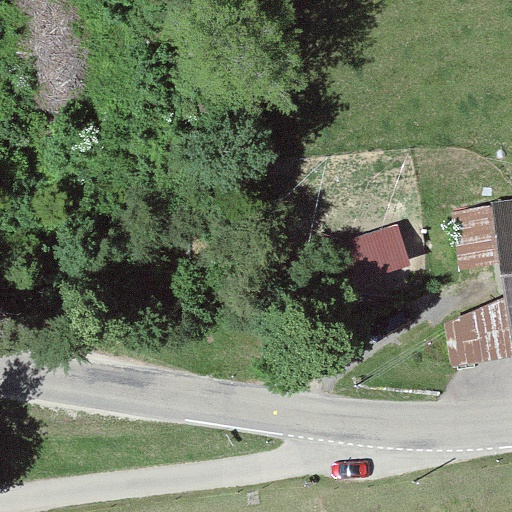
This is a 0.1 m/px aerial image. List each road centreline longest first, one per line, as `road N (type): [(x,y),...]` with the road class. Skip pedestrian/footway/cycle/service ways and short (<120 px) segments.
road 1 (tertiary): [(0,370),(383,425),(511,423)]
road 2 (track): [(0,500),(275,465),(383,425)]
